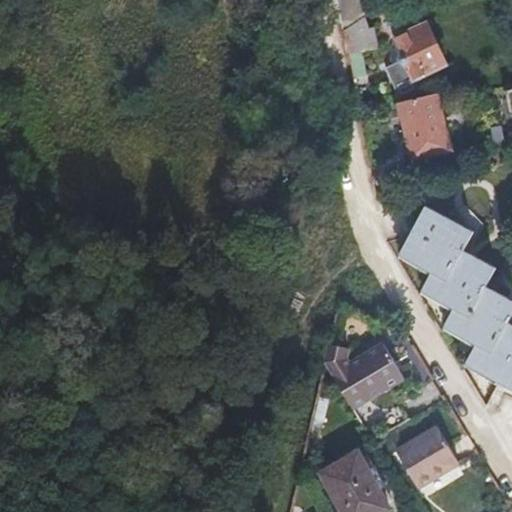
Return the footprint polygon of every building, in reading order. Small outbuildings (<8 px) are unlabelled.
[(362,0),(337,0),(343,28),(363,15),(365,14),(362,0)] [(363,15),(343,28),(352,75),(363,74),(359,51),(376,47),(372,29),(366,29),(363,15)] [(396,105),(418,101),(411,82),(443,70),(425,28),(393,42),(396,50),(395,50),(394,51),(393,52),(392,52),(392,53),(391,54),(390,54),(390,56),(389,57),(389,58),(388,59),(388,60),(388,61),(388,62),(388,63),(388,64),(389,66),(389,67),(389,68),(382,71),(396,105)] [(445,153),(434,98),(394,105),(405,161),(445,153)] [(423,207),(398,252),(431,270),(422,287),(455,305),(445,324),(476,341),(466,360),(511,383),(511,322),(506,319),(511,305),(511,298),(485,284),(494,266),(463,249),(471,231),(423,207)] [(349,347),(330,339),(324,363),(353,409),(405,380),(385,345),(350,365),(347,359),(349,347)] [(438,428),(397,452),(418,488),(459,463),(438,428)] [(356,451),(322,473),(345,511),(381,511),(390,507),(356,451)]
